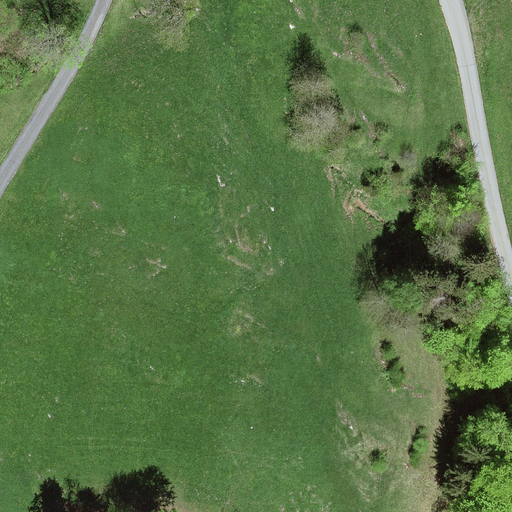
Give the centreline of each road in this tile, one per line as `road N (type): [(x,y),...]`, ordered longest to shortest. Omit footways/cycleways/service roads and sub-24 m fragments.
road 1 (unclassified): [(511,249),(450,0)]
road 2 (unclassified): [(112,0),(0,195)]
